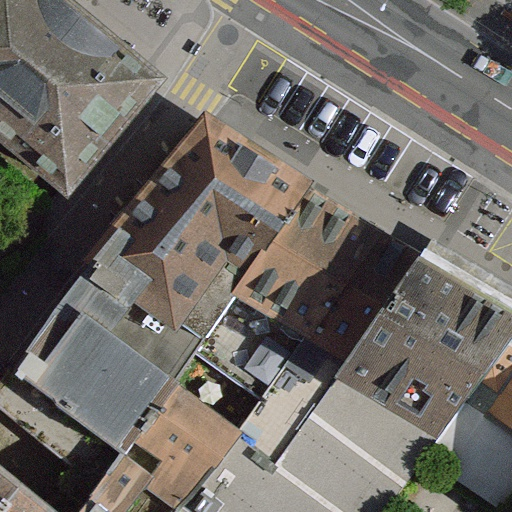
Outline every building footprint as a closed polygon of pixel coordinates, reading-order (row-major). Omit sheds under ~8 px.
[(0,0),(0,131),(66,185),(153,81),(42,0),(0,0)] [(196,355),(309,192),(206,125),(58,303),(14,371),(126,452),(171,388),(196,355)] [(261,401),(380,232),(309,192),(196,355),(261,401)] [(380,232),(261,401),(237,435),(273,463),(423,257),(380,232)] [(511,334),(511,310),(423,257),(273,463),(338,511),(382,511),(466,398),(511,334)] [(511,334),(466,398),(511,429),(511,334)] [(126,452),(14,371),(0,391),(0,397),(78,461),(59,485),(85,506),(126,452)] [(175,511),(237,435),(171,388),(126,452),(85,506),(80,511),(175,511)] [(175,511),(338,511),(273,463),(237,435),(175,511)] [(47,511),(0,474),(0,511),(47,511)]
